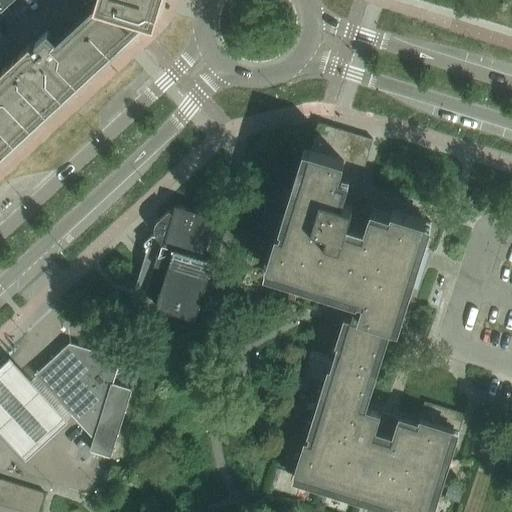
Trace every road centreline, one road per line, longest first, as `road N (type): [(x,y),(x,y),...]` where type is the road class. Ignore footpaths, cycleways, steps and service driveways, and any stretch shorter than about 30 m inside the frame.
road 1 (tertiary): [(0,288),(226,68)]
road 2 (tertiary): [(206,42),(0,235)]
road 3 (tertiary): [(304,56),(511,123)]
road 4 (tertiary): [(511,82),(315,20)]
